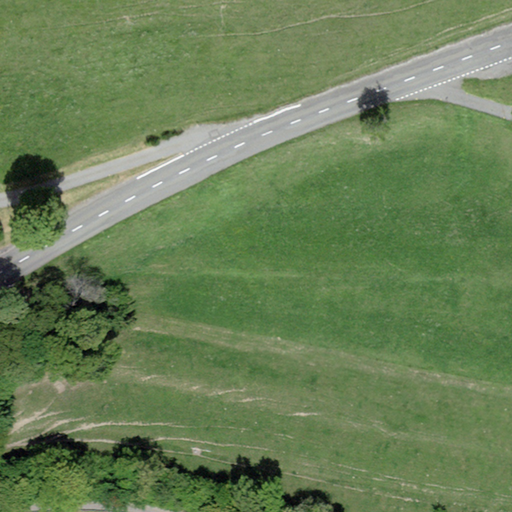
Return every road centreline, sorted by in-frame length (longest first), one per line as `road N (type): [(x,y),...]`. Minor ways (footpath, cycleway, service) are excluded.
road 1 (secondary): [(511,41),(229,148),(0,271)]
road 2 (unclassified): [(174,511),(86,503),(0,508)]
